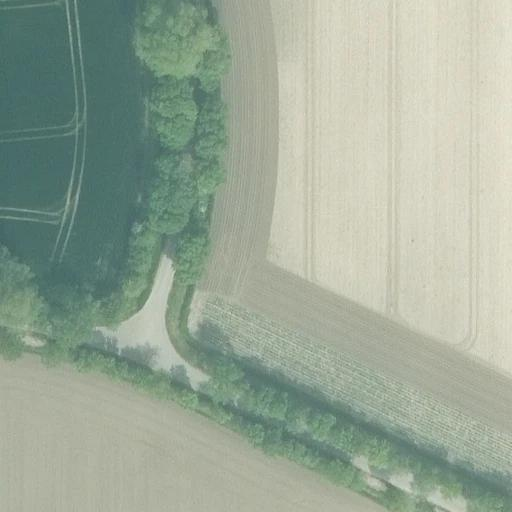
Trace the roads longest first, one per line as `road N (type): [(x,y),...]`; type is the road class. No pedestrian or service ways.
road 1 (unclassified): [(136,349),(479,511)]
road 2 (unclassified): [(136,349),(184,213),(188,106),(176,0)]
road 3 (unclassified): [(0,319),(136,349)]
